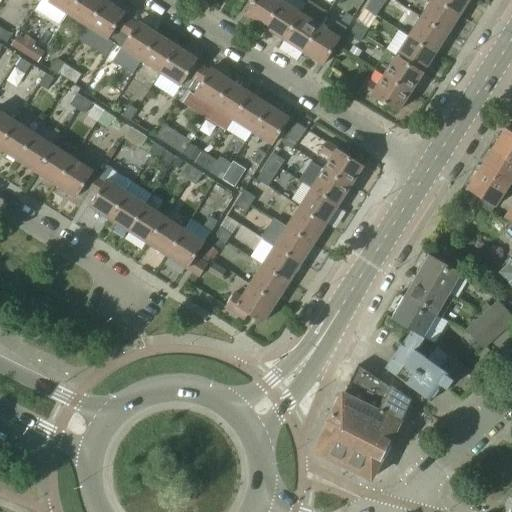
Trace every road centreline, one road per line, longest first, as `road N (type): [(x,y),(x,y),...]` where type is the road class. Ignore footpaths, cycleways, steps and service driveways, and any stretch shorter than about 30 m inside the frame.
road 1 (residential): [(429,170),(162,0)]
road 2 (residential): [(0,201),(102,267),(137,320)]
road 3 (residential): [(340,311),(429,170)]
road 4 (residential): [(511,397),(394,505)]
road 5 (residential): [(259,443),(308,375),(340,311)]
road 6 (residential): [(429,170),(511,41)]
road 7 (residential): [(340,311),(272,379),(231,405)]
road 8 (secondary): [(231,405),(183,386),(156,388),(111,415)]
road 9 (secondary): [(111,415),(0,363)]
